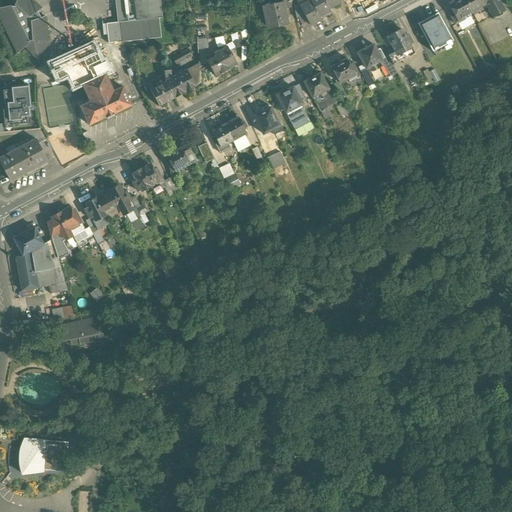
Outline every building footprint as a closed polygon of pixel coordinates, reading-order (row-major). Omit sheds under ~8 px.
[(41,9),(31,0),(17,0),(15,6),(15,7),(12,7),(11,7),(0,8),(0,18),(17,53),(25,46),(39,62),(47,42),(45,17),(41,19),(37,11),(41,9)] [(114,0),(118,23),(136,21),(136,20),(137,20),(134,0),(114,0)] [(134,0),(137,20),(136,20),(136,21),(159,19),(162,18),(162,17),(159,0),(134,0)] [(324,0),(310,0),(310,1),(319,17),(330,11),(329,9),(324,0)] [(340,3),(338,0),(324,0),(329,9),(340,3)] [(465,0),(455,0),(448,4),(453,15),(450,17),(455,24),(470,16),(468,14),(471,12),(465,0)] [(465,0),(471,12),(473,15),(487,7),(492,17),(504,10),(498,0),(465,0)] [(301,6),(300,6),(304,15),(310,26),(320,20),(319,17),(310,1),(301,6)] [(282,3),(263,7),(265,16),(268,15),(271,29),(288,25),(285,9),(288,9),(286,2),(282,3)] [(301,6),(300,4),(294,7),(296,19),(304,15),(300,6),(301,6)] [(432,52),(452,41),(437,14),(417,25),(432,52)] [(159,19),(136,21),(118,23),(106,24),(108,44),(161,38),(159,19)] [(404,36),(401,30),(387,37),(394,52),(404,47),(406,50),(410,48),(409,45),(412,43),(407,34),(404,36)] [(225,36),(217,37),(218,46),(226,44),(225,36)] [(73,89),(82,85),(105,74),(100,64),(102,63),(93,43),(50,63),(58,81),(67,76),(73,89)] [(375,50),(372,45),(361,51),(360,51),(358,51),(357,52),(356,53),(356,55),(356,56),(357,56),(357,57),(358,58),(359,58),(365,69),(366,69),(379,62),(381,61),(380,59),(383,58),(378,49),(375,50)] [(394,52),(388,55),(392,64),(409,55),(406,50),(404,47),(394,52)] [(227,48),(206,59),(215,76),(236,64),(227,48)] [(188,50),(181,54),(184,60),(192,56),(188,50)] [(181,54),(173,58),(176,64),(184,60),(181,54)] [(383,58),(380,59),(381,61),(379,62),(380,66),(386,78),(396,72),(392,64),(388,55),(383,58)] [(346,59),(330,67),(339,83),(347,79),(348,81),(359,75),(352,62),(349,63),(346,59)] [(365,69),(360,71),(368,87),(374,84),(366,69),(365,69)] [(186,70),(176,76),(185,92),(195,86),(186,70)] [(320,73),(304,81),(312,97),(319,94),(328,89),(320,73)] [(105,74),(82,85),(90,102),(81,107),(89,125),(105,117),(106,119),(114,115),(114,113),(131,105),(122,88),(113,92),(105,74)] [(162,75),(149,82),(153,89),(159,86),(166,82),(165,82),(165,81),(162,75)] [(171,79),(165,82),(167,85),(174,98),(185,92),(176,76),(171,79)] [(10,89),(3,90),(4,104),(7,103),(8,109),(2,110),(4,127),(27,124),(27,117),(30,117),(29,108),(31,108),(28,85),(10,87),(10,89)] [(167,85),(161,89),(159,86),(153,89),(150,91),(158,106),(174,98),(167,85)] [(298,85),(292,88),(299,101),(305,98),(298,85)] [(292,88),(277,96),(282,103),(279,105),(281,110),(284,108),(286,112),(291,109),(299,105),(301,104),(299,101),(292,88)] [(328,89),(319,94),(327,107),(335,102),(328,89)] [(319,94),(312,97),(320,111),(325,108),(327,107),(319,94)] [(347,113),(342,103),(336,106),(341,116),(347,113)] [(292,122),(294,126),(307,119),(299,105),(291,109),(297,120),(292,122)] [(278,126),(267,106),(260,110),(261,112),(253,116),(257,123),(255,123),(258,129),(260,128),(263,134),(270,130),(278,126)] [(291,109),(286,112),(292,122),(297,120),(291,109)] [(237,118),(224,124),(233,140),(238,137),(240,141),(245,139),(243,135),(245,133),(243,129),(245,127),(243,122),(240,123),(237,118)] [(316,123),(311,126),(315,136),(321,133),(316,123)] [(224,124),(211,131),(214,137),(211,138),(214,144),(217,142),(219,147),(222,146),(224,150),(229,147),(227,143),(233,140),(224,124)] [(278,126),(270,130),(273,135),(282,131),(279,125),(278,126)] [(8,154),(0,158),(0,162),(10,181),(46,161),(35,139),(24,145),(8,154)] [(222,146),(219,147),(217,142),(214,144),(219,153),(224,150),(222,146)] [(181,147),(190,163),(195,160),(187,144),(181,147)] [(205,163),(214,159),(207,144),(198,148),(205,163)] [(260,155),(255,146),(251,148),(255,157),(260,155)] [(181,147),(166,155),(170,162),(167,164),(172,173),(175,172),(176,174),(180,172),(178,169),(190,163),(181,147)] [(279,151),(266,157),(272,169),(285,163),(279,151)] [(229,163),(219,168),(223,178),(233,173),(229,163)] [(161,178),(157,169),(153,171),(150,164),(141,169),(150,186),(158,181),(159,181),(158,180),(161,178)] [(150,186),(141,169),(133,173),(136,180),(133,182),(138,191),(141,189),(141,190),(150,186)] [(180,188),(174,175),(168,179),(172,188),(174,191),(180,188)] [(233,175),(226,179),(230,188),(238,185),(233,175)] [(163,181),(162,182),(167,191),(172,188),(168,179),(163,181)] [(125,190),(122,192),(119,185),(110,190),(119,206),(120,207),(128,203),(131,201),(129,199),(125,190)] [(110,190),(101,195),(103,199),(97,202),(102,211),(112,206),(114,209),(119,206),(110,190)] [(140,205),(135,196),(129,199),(131,201),(128,203),(131,208),(132,210),(135,208),(140,205)] [(97,202),(95,199),(87,203),(88,207),(85,209),(90,219),(94,217),(95,220),(104,216),(102,211),(97,202)] [(128,203),(120,207),(123,213),(131,208),(128,203)] [(140,205),(135,208),(136,210),(135,211),(137,214),(138,214),(139,215),(144,213),(140,205)] [(75,212),(72,214),(69,208),(61,212),(69,229),(78,225),(77,224),(81,222),(75,212)] [(61,212),(60,212),(51,217),(53,220),(47,223),(52,240),(57,257),(68,251),(67,250),(77,245),(73,235),(69,229),(61,212)] [(138,215),(126,221),(131,230),(142,224),(138,215)] [(109,224),(104,216),(95,220),(93,221),(98,230),(109,224)] [(81,222),(77,224),(78,225),(69,229),(73,235),(76,242),(92,234),(89,227),(84,230),(83,228),(84,227),(81,222)] [(34,226),(14,237),(22,253),(23,255),(32,250),(44,244),(34,226)] [(99,230),(94,233),(99,242),(104,239),(99,230)] [(44,244),(32,250),(38,287),(48,286),(55,284),(53,268),(60,267),(57,257),(52,240),(44,244)] [(32,250),(23,255),(22,253),(16,256),(21,290),(32,288),(38,287),(32,250)] [(192,268),(200,265),(196,252),(188,255),(192,268)] [(164,269),(167,278),(178,274),(175,266),(164,269)] [(67,290),(60,267),(53,268),(55,284),(48,286),(50,293),(67,290)] [(162,286),(158,279),(153,282),(157,289),(162,286)] [(32,288),(21,290),(23,298),(33,296),(32,288)] [(94,300),(101,297),(97,289),(90,292),(94,300)] [(72,305),(51,309),(54,320),(73,316),(72,305)] [(99,317),(51,327),(55,343),(70,340),(78,338),(79,343),(80,344),(104,339),(99,317)] [(19,465),(21,474),(43,472),(43,470),(66,472),(68,443),(24,439),(21,448),(19,456),(19,465)]
